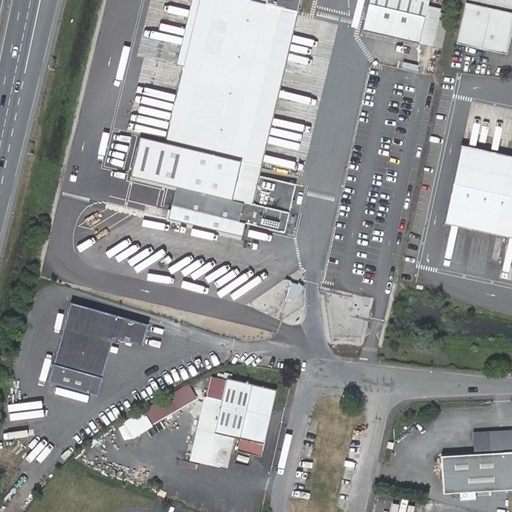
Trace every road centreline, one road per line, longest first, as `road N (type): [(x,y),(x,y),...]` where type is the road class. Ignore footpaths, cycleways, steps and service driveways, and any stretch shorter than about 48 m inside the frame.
road 1 (motorway): [(0,212),(50,0)]
road 2 (unclassified): [(384,383),(319,386),(306,399),(282,511)]
road 3 (unclassified): [(356,511),(384,383)]
road 4 (motorway): [(0,127),(26,0)]
road 5 (unclassified): [(384,383),(511,385)]
